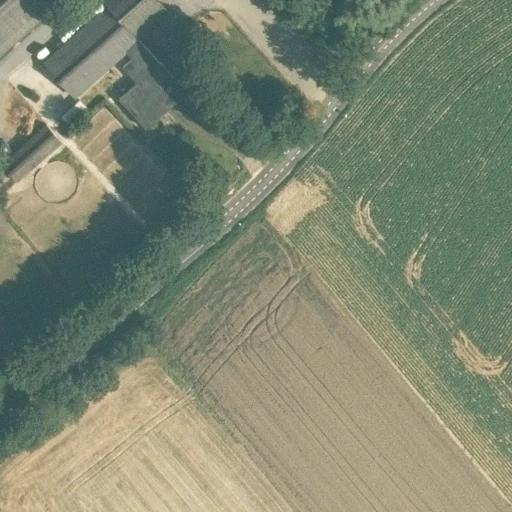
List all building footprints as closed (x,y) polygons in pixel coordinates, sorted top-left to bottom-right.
[(0,0),(0,55),(44,16),(29,0),(0,0)] [(138,39),(168,12),(156,0),(101,0),(108,8),(138,39)] [(73,97),(125,51),(138,39),(108,8),(45,64),(73,97)] [(146,129),(187,92),(160,62),(159,63),(138,39),(125,51),(146,75),(119,99),(146,129)] [(46,125),(23,145),(39,163),(62,143),(46,125)] [(23,145),(1,165),(17,183),(39,163),(23,145)]
